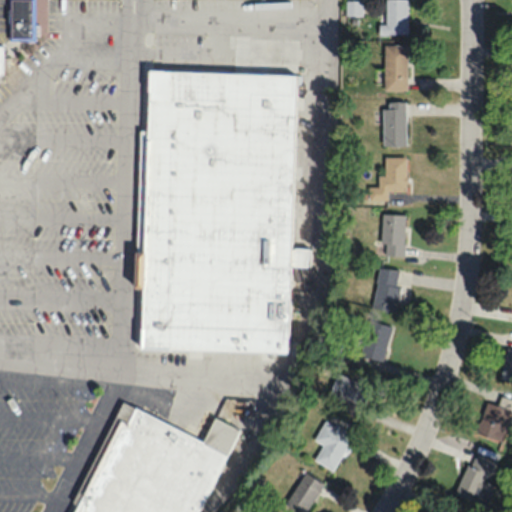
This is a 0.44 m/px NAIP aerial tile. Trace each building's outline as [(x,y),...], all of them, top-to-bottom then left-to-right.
[(7,0),(8,38),(33,38),(33,0),(7,0)] [(362,15),(362,0),(346,0),(346,15),(362,15)] [(407,34),(407,0),(384,0),(384,24),(379,24),(379,34),(407,34)] [(407,90),(407,45),(384,45),(384,90),(407,90)] [(147,56),(139,335),(288,339),(296,60),(147,56)] [(382,100),(382,145),(406,145),(406,100),(382,100)] [(406,189),(406,155),(384,156),(384,175),(378,175),(378,185),(369,185),(369,199),(387,199),(387,189),(406,189)] [(404,254),(405,213),(381,212),(380,253),(404,254)] [(401,269),(379,265),(372,308),(395,311),(401,269)] [(359,354),(382,361),(392,326),(369,319),(359,354)] [(511,348),(508,347),(500,379),(511,381),(511,348)] [(329,395),(363,407),(371,386),(337,374),(329,395)] [(130,390),(228,440),(191,511),(97,511),(74,500),(130,390)] [(497,404),(487,400),(475,434),(501,443),(511,413),(511,398),(500,395),(497,404)] [(314,439),(323,444),(315,460),(334,470),(353,435),(325,420),(314,439)] [(495,460),(475,451),(456,492),(484,505),(494,484),(486,480),(495,460)] [(285,504),(297,511),(306,511),(323,483),(304,472),(285,504)]
